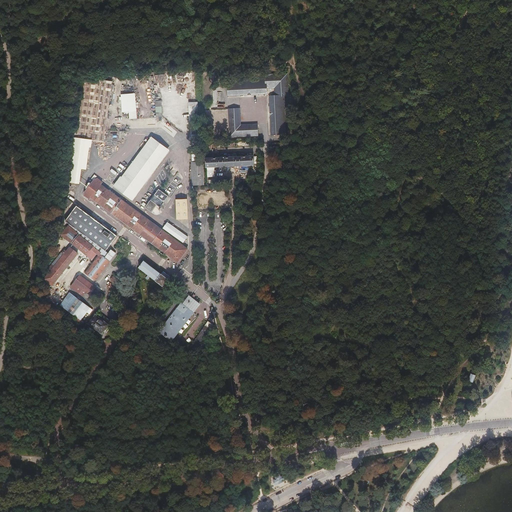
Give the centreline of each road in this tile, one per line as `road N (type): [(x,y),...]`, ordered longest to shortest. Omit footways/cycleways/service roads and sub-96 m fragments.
road 1 (track): [(0,366),(4,323),(30,266),(0,39)]
road 2 (secondary): [(331,449),(0,493)]
road 3 (secondary): [(511,422),(363,444)]
